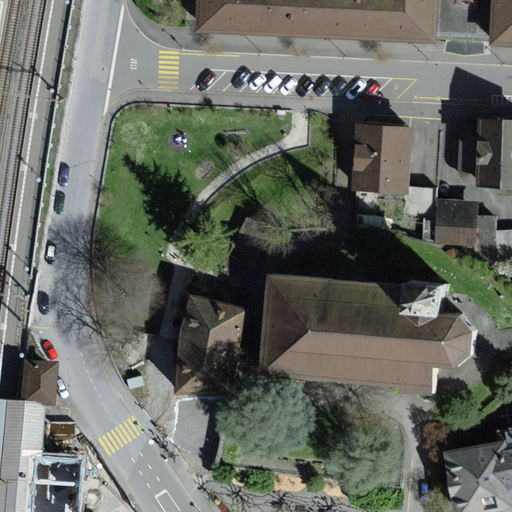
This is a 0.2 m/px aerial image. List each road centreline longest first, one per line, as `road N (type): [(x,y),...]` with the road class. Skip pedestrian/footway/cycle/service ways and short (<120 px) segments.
road 1 (residential): [(511,85),(100,64)]
road 2 (residential): [(126,442),(83,367),(66,300),(100,64)]
